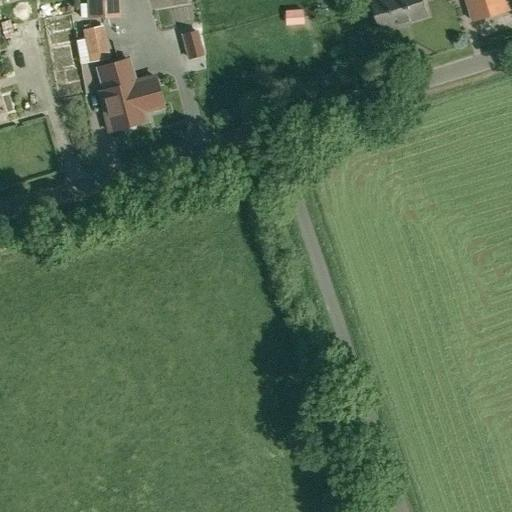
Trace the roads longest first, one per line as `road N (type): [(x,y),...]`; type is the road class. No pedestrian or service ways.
road 1 (unclassified): [(398,511),(270,135)]
road 2 (unclassified): [(0,212),(270,135)]
road 3 (unclassified): [(270,135),(511,58)]
